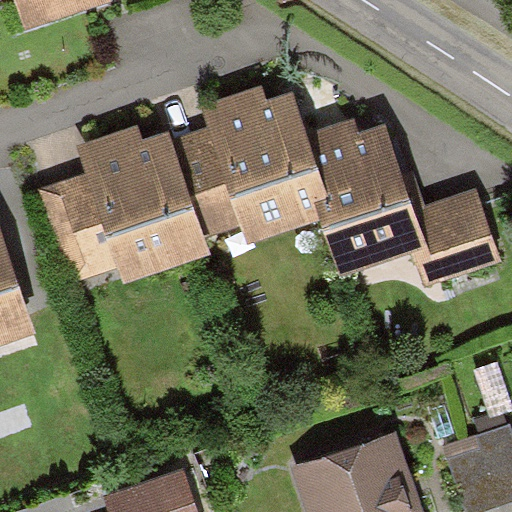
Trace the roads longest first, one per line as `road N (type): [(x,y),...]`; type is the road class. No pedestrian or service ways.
road 1 (residential): [(0,129),(242,37),(307,52),(508,173)]
road 2 (tertiary): [(365,0),(511,95)]
